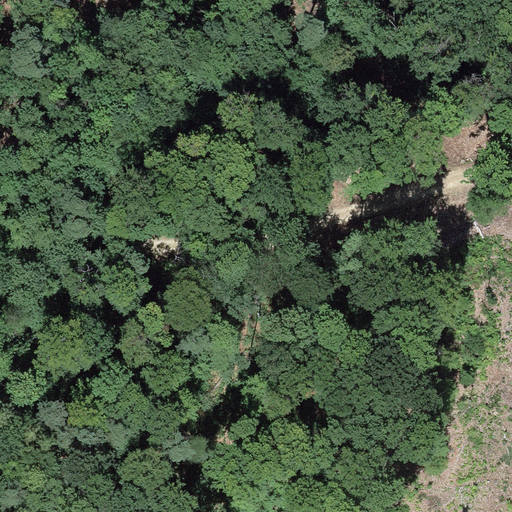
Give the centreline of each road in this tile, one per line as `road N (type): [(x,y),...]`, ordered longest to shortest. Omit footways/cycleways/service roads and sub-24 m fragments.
road 1 (track): [(511,163),(239,246),(0,247)]
road 2 (track): [(26,0),(312,154),(381,206)]
